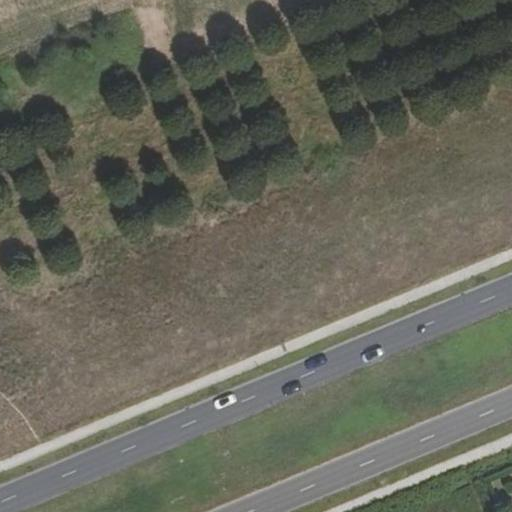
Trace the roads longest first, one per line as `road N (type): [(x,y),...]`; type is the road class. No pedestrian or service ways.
road 1 (secondary): [(511,287),(0,502)]
road 2 (secondary): [(237,511),(511,397)]
